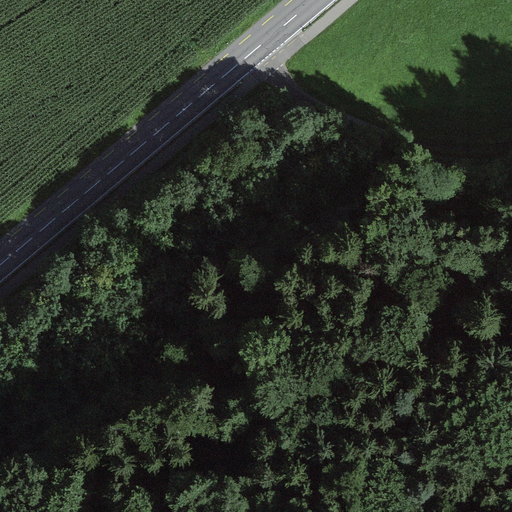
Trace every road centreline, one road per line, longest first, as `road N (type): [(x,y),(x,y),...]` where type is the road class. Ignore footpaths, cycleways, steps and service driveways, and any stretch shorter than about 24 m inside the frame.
road 1 (primary): [(316,0),(0,267)]
road 2 (track): [(252,54),(334,114),(403,143),(457,156),(511,150)]
